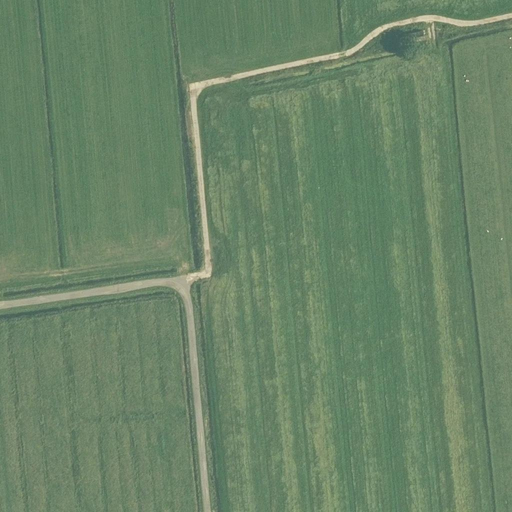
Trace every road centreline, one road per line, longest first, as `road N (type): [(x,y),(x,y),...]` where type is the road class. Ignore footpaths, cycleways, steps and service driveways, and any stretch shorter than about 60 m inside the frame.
road 1 (unclassified): [(186,280),(197,279),(204,264),(191,99),(202,88),(328,61),(404,16),(511,13)]
road 2 (unclassified): [(207,511),(186,280)]
road 3 (unclassified): [(0,307),(186,280)]
